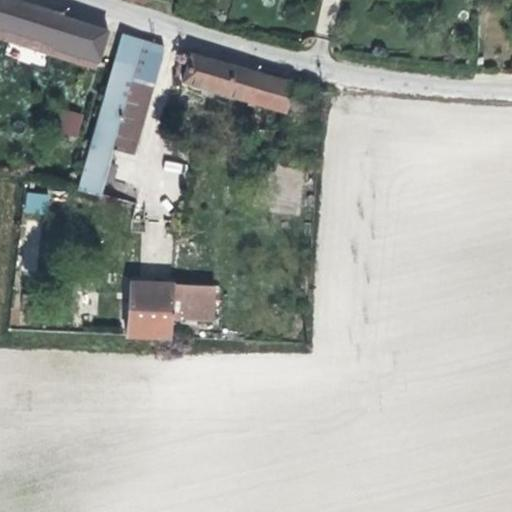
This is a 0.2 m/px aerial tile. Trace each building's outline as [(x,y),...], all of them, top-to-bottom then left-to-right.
[(58,44),(100,57),(102,49),(72,39),(78,15),(26,0),(0,0),(0,23),(58,41),(58,44)] [(72,39),(102,49),(111,51),(117,27),(98,21),(78,15),(72,39)] [(58,41),(0,23),(0,35),(27,44),(55,52),(58,44),(58,41)] [(165,46),(120,34),(77,193),(96,196),(110,151),(132,156),(160,65),(165,46)] [(219,87),(287,106),(298,81),(247,66),(194,50),(187,77),(219,87)] [(313,141),(314,108),(287,106),(286,140),(313,141)] [(80,116),(62,111),(56,133),(75,138),(80,116)] [(27,191),(23,213),(45,217),(49,195),(27,191)] [(214,321),(214,289),(154,284),(125,282),(121,340),(166,341),(167,319),(214,321)]
